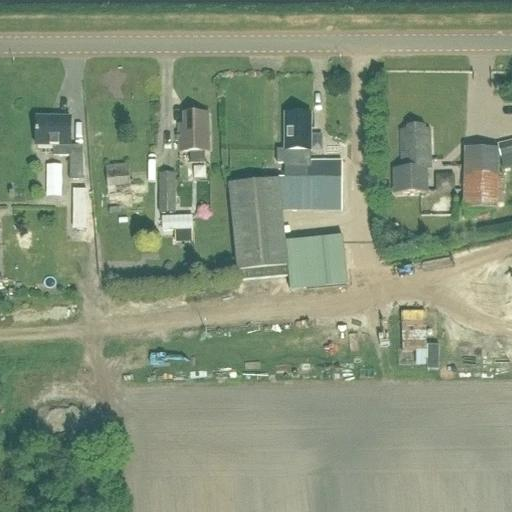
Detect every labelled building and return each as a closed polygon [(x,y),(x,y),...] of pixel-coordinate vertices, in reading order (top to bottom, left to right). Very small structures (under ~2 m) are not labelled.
[(179,154),(209,154),(209,116),(183,116),(184,127),(178,127),(179,154)] [(311,182),(311,164),(311,116),(285,116),(284,152),(277,152),(277,166),(284,166),(284,180),(284,183),(311,182)] [(82,182),(82,148),(70,148),(70,120),(36,120),(36,148),(53,148),(53,158),(70,158),(70,182),(82,182)] [(425,132),(425,129),(407,129),(407,132),(400,132),(401,171),(393,171),(393,196),(432,195),(430,132),(425,132)] [(502,160),(511,157),(511,145),(498,149),(502,160)] [(497,212),(498,152),(465,152),(464,212),(468,212),(467,220),(492,221),(492,212),(497,212)] [(205,164),(205,154),(189,154),(190,165),(205,164)] [(156,160),(154,180),(162,181),(164,161),(156,160)] [(342,165),(311,164),(311,182),(284,183),(284,180),(278,180),(278,183),(281,213),(342,213),(342,165)] [(120,197),(119,189),(131,188),(128,166),(106,168),(108,190),(109,211),(132,209),(131,196),(120,197)] [(239,284),(288,279),(284,245),(281,213),(278,183),(229,188),(238,274),(239,284)] [(175,216),(175,185),(159,185),(159,216),(175,216)] [(74,193),(74,233),(86,233),(86,193),(74,193)] [(343,239),(284,245),(288,279),(346,274),(343,239)] [(436,343),(435,320),(408,321),(409,345),(436,343)]
